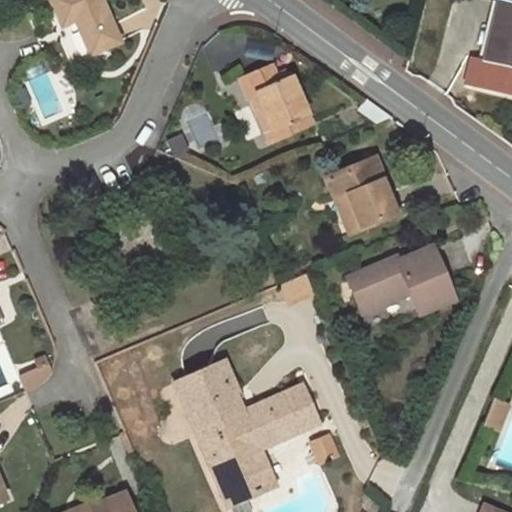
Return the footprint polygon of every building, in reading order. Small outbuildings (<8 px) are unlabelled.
[(120,41),(101,0),(49,0),(61,26),(75,19),(78,18),(82,27),(78,29),(90,54),(120,41)] [(511,4),(497,1),(483,60),(511,66),(511,4)] [(58,38),(69,65),(82,60),(72,33),(58,38)] [(311,123),(291,77),(287,79),(278,83),(271,65),(239,79),(246,97),(248,96),(256,93),(272,129),(289,122),(293,130),(311,123)] [(287,79),(284,74),(276,77),(278,83),(287,79)] [(267,142),(293,130),(289,122),(272,129),(256,93),(248,96),(267,142)] [(396,215),(373,157),(325,176),(334,198),(344,194),(359,230),(396,215)] [(257,185),(272,179),(268,170),(253,176),(257,185)] [(359,230),(344,194),(334,198),(349,234),(359,230)] [(454,298),(432,246),(397,261),(395,257),(347,278),(362,313),(408,293),(417,314),(454,298)] [(280,283),(284,303),(310,298),(305,277),(280,283)] [(24,302),(21,293),(11,297),(15,306),(24,302)] [(258,448),(252,434),(276,423),(282,437),(317,422),(301,386),(266,402),(268,404),(243,415),(233,392),(235,391),(223,362),(178,382),(184,395),(180,397),(187,412),(202,407),(211,429),(197,436),(224,498),(241,490),(245,498),(274,485),(258,448)] [(184,395),(178,382),(174,383),(180,397),(184,395)] [(493,397),(482,424),(496,430),(507,403),(493,397)] [(211,429),(202,407),(187,412),(197,436),(211,429)] [(258,448),(282,437),(276,423),(252,434),(258,448)] [(407,438),(393,430),(386,444),(400,451),(407,438)] [(328,435),(311,442),(319,462),(337,455),(328,435)] [(251,511),(245,498),(241,490),(224,498),(227,506),(229,506),(231,511),(251,511)] [(130,511),(123,494),(77,511),(130,511)] [(511,511),(485,501),(480,511),(511,511)]
